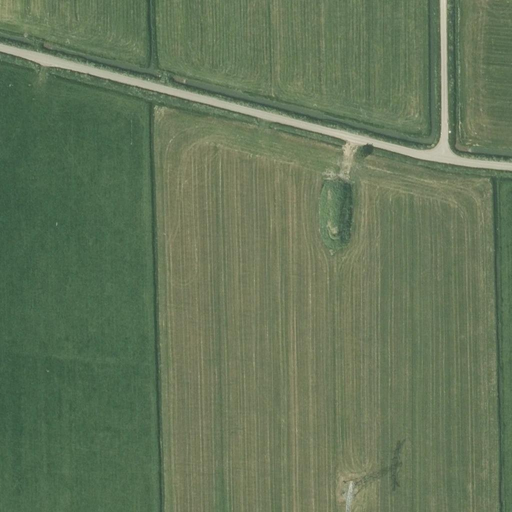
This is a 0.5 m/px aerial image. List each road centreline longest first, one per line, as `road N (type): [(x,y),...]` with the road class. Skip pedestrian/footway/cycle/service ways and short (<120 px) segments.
road 1 (unclassified): [(442,159),(0,49)]
road 2 (unclassified): [(442,159),(441,0)]
